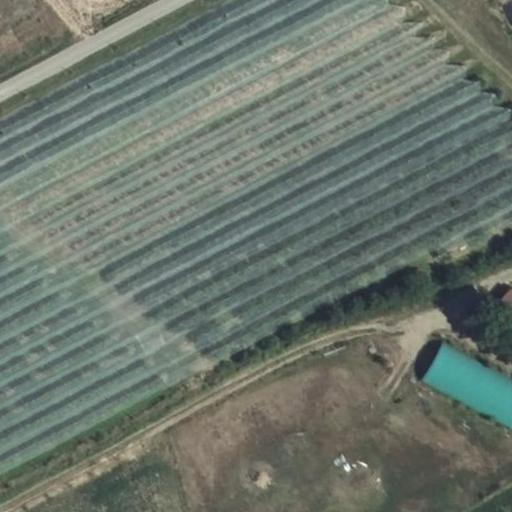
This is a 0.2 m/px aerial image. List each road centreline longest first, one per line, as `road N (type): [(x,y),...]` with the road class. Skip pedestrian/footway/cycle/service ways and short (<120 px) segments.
road 1 (track): [(511,260),(196,384),(0,496)]
road 2 (unclassified): [(0,97),(185,0)]
